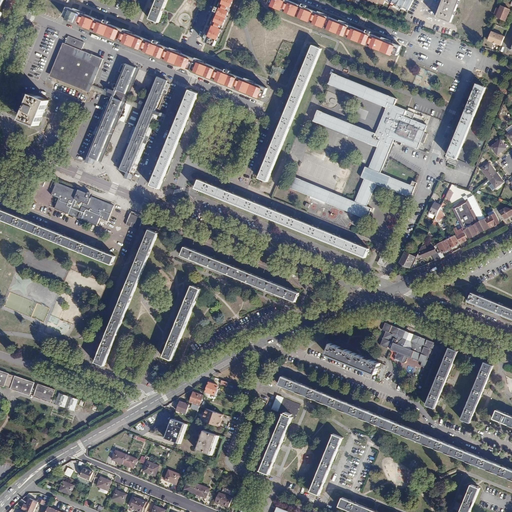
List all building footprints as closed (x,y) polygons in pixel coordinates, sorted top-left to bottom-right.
[(166,0),(156,0),(149,18),(158,22),(166,0)] [(232,0),(222,0),(206,41),(214,45),(232,0)] [(400,46),(286,0),(270,0),(270,3),(397,55),(400,46)] [(388,0),(392,2),(391,4),(403,10),(404,8),(409,10),(414,0),(388,0)] [(460,0),(443,0),(437,17),(451,23),(460,0)] [(511,10),(501,6),(495,18),(507,22),(511,10)] [(262,97),(266,88),(68,8),(65,16),(228,83),(262,97)] [(505,36),(491,31),(488,40),(501,45),(505,36)] [(67,36),(64,43),(80,50),(83,43),(67,36)] [(80,50),(64,43),(60,53),(51,74),(87,89),(90,84),(92,85),(103,59),(91,55),(92,53),(90,52),(88,56),(79,52),(80,50)] [(321,50),(312,46),(259,178),(268,182),(321,50)] [(136,70),(125,65),(124,68),(121,66),(118,73),(122,75),(118,84),(114,83),(112,88),(116,89),(114,93),(124,98),(136,70)] [(397,99),(334,73),(329,83),(386,107),(375,135),(318,111),(314,122),(377,147),(369,167),(365,166),(361,177),(364,178),(355,201),(294,177),(290,187),(368,219),(371,208),(367,206),(376,183),(411,197),(417,183),(413,181),(411,185),(381,172),(394,139),(419,149),(422,142),(424,143),(428,133),(425,132),(427,125),(413,119),(415,114),(394,105),(397,99)] [(167,83),(157,78),(119,169),(130,173),(130,172),(134,173),(138,164),(134,163),(136,160),(139,161),(144,148),(141,147),(143,140),(147,142),(151,131),(148,130),(149,126),(152,128),(157,116),(154,115),(164,91),(167,92),(169,86),(166,85),(167,83)] [(486,88),(477,84),(448,155),(457,159),(486,88)] [(198,95),(189,92),(151,185),(159,189),(198,95)] [(49,100),(33,94),(22,119),(39,126),(49,100)] [(122,103),(112,98),(107,111),(104,110),(99,124),(101,125),(100,127),(97,127),(94,135),(96,136),(88,156),(98,161),(122,103)] [(132,110),(129,116),(136,119),(139,113),(132,110)] [(499,140),(490,146),(496,155),(505,148),(499,140)] [(498,171),(491,162),(483,169),(489,178),(498,171)] [(504,181),(498,171),(489,178),(496,187),(504,181)] [(46,178),(41,177),(37,184),(44,187),(46,183),(44,182),(46,178)] [(371,249),(199,179),(195,188),(368,258),(371,249)] [(79,192),(58,184),(53,196),(60,200),(56,210),(98,227),(101,219),(108,222),(115,207),(92,198),(91,199),(90,198),(91,195),(91,194),(90,194),(88,194),(87,198),(84,197),(80,195),(81,193),(79,192)] [(441,205),(434,202),(430,212),(436,216),(428,234),(430,239),(433,237),(431,234),(452,193),(449,191),(441,205)] [(465,201),(452,208),(462,226),(467,224),(467,225),(470,224),(469,222),(475,219),(465,201)] [(511,209),(506,207),(499,211),(500,212),(504,219),(511,214),(511,209)] [(116,257),(0,210),(0,219),(112,266),(116,257)] [(489,217),(486,211),(482,212),(485,218),(490,227),(490,228),(500,223),(495,214),(489,217)] [(143,218),(132,213),(126,227),(137,232),(143,218)] [(482,231),(490,227),(485,218),(475,224),(479,231),(480,231),(482,231)] [(473,225),(464,230),(469,239),(478,234),(473,225)] [(158,233),(150,229),(96,362),(104,366),(158,233)] [(458,230),(454,231),(460,242),(463,240),(464,241),(468,239),(462,229),(458,231),(458,230)] [(455,236),(446,240),(451,249),(459,244),(455,236)] [(442,253),(451,249),(446,240),(434,246),(437,251),(440,259),(444,257),(442,253)] [(435,252),(433,246),(419,253),(416,258),(418,261),(432,255),(435,261),(440,259),(437,251),(435,252)] [(298,293),(185,247),(181,255),(295,302),(298,293)] [(415,256),(405,251),(400,263),(410,267),(415,256)] [(386,267),(389,257),(381,255),(378,264),(386,267)] [(200,288),(191,285),(161,358),(170,361),(200,288)] [(511,308),(473,293),(470,301),(477,304),(498,313),(511,318),(511,308)] [(409,332),(395,326),(393,332),(390,331),(384,346),(390,348),(391,348),(394,349),(394,350),(400,352),(398,357),(400,362),(405,364),(407,364),(408,364),(409,363),(411,359),(424,364),(423,367),(430,370),(433,362),(430,361),(435,349),(441,351),(442,347),(436,345),(437,343),(416,335),(415,336),(409,334),(409,332)] [(387,365),(332,342),(328,353),(383,376),(387,365)] [(458,351),(450,348),(427,405),(435,408),(458,351)] [(494,365),(485,362),(462,419),(470,422),(473,415),(494,365)] [(37,383),(0,369),(0,385),(32,396),(37,383)] [(511,469),(284,375),(280,384),(511,479),(511,469)] [(220,385),(211,381),(207,390),(217,394),(220,385)] [(58,390),(41,384),(35,397),(53,403),(58,390)] [(195,392),(192,401),(201,405),(205,396),(195,392)] [(60,393),(55,404),(75,411),(79,399),(60,393)] [(301,405),(281,397),(276,411),(284,414),(261,470),(270,473),(293,418),(296,419),(301,405)] [(188,404),(179,401),(176,409),(185,413),(188,404)] [(219,426),(223,415),(206,409),(202,421),(219,426)] [(511,415),(499,410),(495,420),(511,426),(511,415)] [(184,424),(171,419),(164,438),(177,443),(184,424)] [(216,435),(203,431),(196,450),(209,455),(216,435)] [(344,437),(334,433),(312,490),(320,493),(344,437)] [(123,464),(127,455),(116,450),(113,459),(123,464)] [(138,459),(127,455),(123,464),(134,468),(138,459)] [(159,467),(148,462),(144,471),(156,476),(159,467)] [(68,467),(64,473),(70,476),(74,470),(68,467)] [(94,472),(85,468),(81,476),(90,480),(94,472)] [(181,475),(169,471),(165,480),(177,485),(181,475)] [(113,481),(102,476),(98,485),(109,490),(113,481)] [(75,485),(64,480),(60,489),(71,494),(75,485)] [(196,494),(199,485),(189,480),(185,489),(196,494)] [(210,489),(199,485),(196,494),(206,498),(210,489)] [(470,511),(480,489),(471,485),(460,511),(470,511)] [(128,494),(118,490),(114,499),(124,503),(128,494)] [(232,497),(221,492),(217,502),(228,506),(232,497)] [(386,511),(345,495),(341,503),(362,511),(386,511)] [(25,503),(24,508),(33,511),(39,501),(45,504),(47,500),(40,497),(38,500),(32,497),(28,504),(25,503)] [(147,502),(137,497),(133,507),(143,511),(147,502)]
